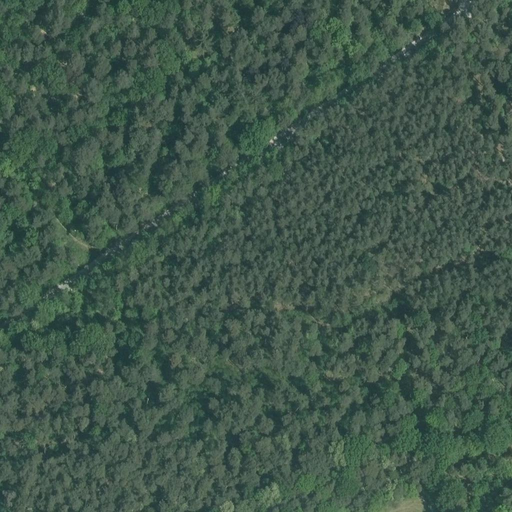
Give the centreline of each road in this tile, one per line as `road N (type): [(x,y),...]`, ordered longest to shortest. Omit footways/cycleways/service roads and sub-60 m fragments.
road 1 (track): [(0,157),(116,290),(98,442),(423,449),(511,417)]
road 2 (unclassified): [(0,332),(484,0)]
